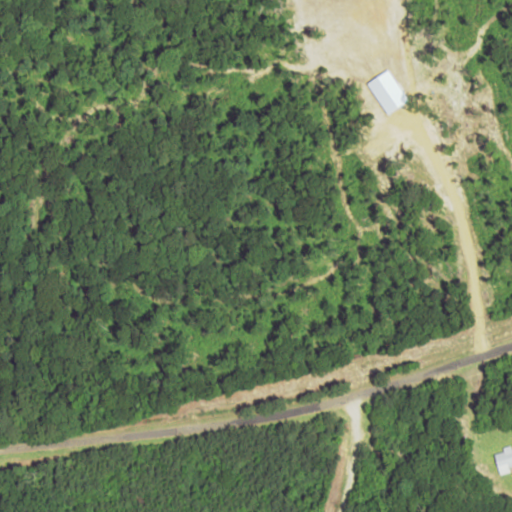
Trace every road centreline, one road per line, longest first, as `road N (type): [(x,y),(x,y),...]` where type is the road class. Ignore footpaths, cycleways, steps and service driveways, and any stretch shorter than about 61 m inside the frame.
road 1 (residential): [(0,456),(392,392),(511,354)]
road 2 (residential): [(510,355),(438,105)]
